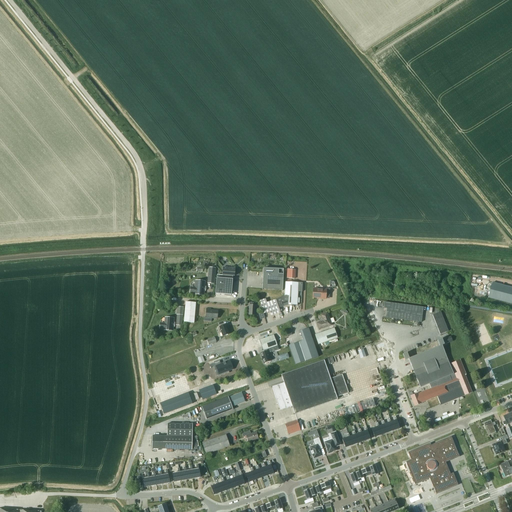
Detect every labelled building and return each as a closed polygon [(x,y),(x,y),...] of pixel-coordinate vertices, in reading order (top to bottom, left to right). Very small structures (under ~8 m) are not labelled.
[(216,268),(209,267),(207,283),(215,284),(216,268)] [(234,276),(235,268),(223,267),(222,275),(224,275),(224,279),(217,278),(215,294),(231,295),(232,280),(230,280),(231,276),(234,276)] [(283,270),(263,269),(262,289),(282,290),(283,270)] [(286,278),(295,278),(296,270),(287,269),(286,278)] [(204,282),(196,281),(195,288),(191,288),(190,292),(195,293),(195,294),(203,295),(204,282)] [(302,292),(302,283),(285,282),(284,297),(277,300),(280,308),(288,305),(297,305),(298,292),(302,292)] [(511,287),(492,283),(489,297),(511,303),(511,287)] [(314,289),(313,289),(313,298),(320,298),(320,299),(326,299),(326,295),(330,295),(330,289),(326,288),(326,290),(317,289),(317,288),(314,288),(314,289)] [(270,312),(267,303),(266,299),(259,301),(264,314),(270,312)] [(267,303),(270,312),(271,316),(280,313),(276,300),(267,303)] [(186,302),(184,322),(194,323),(196,303),(186,302)] [(211,318),(217,318),(218,311),(211,311),(211,309),(206,308),(206,317),(204,317),(204,321),(211,322),(211,318)] [(323,321),(317,323),(319,329),(332,325),(327,312),(321,315),(323,321)] [(441,312),(432,315),(440,334),(448,331),(441,312)] [(173,318),(166,318),(165,324),(160,323),(160,328),(165,329),(165,330),(172,330),(173,318)] [(229,334),(225,325),(219,327),(223,336),(229,334)] [(289,346),(295,364),(318,356),(308,328),(300,331),(303,341),(289,346)] [(315,335),(318,344),(337,338),(334,328),(315,335)] [(274,335),(259,340),(263,350),(264,350),(264,352),(261,353),(264,363),(271,361),(268,353),(279,350),(274,335)] [(422,403),(422,402),(437,396),(440,404),(450,396),(456,396),(456,397),(459,397),(459,395),(465,395),(472,392),(465,375),(467,375),(461,359),(451,363),(455,373),(454,374),(442,345),(444,344),(442,338),(438,340),(440,346),(409,358),(407,352),(403,354),(405,360),(409,358),(421,387),(430,384),(431,388),(411,396),(415,406),(422,403)] [(278,356),(280,361),(289,358),(287,353),(278,356)] [(349,393),(342,375),(330,379),(324,360),(281,375),(282,377),(284,383),(272,387),(280,410),(292,406),(295,414),(337,399),(337,397),(349,393)] [(221,364),(216,366),(219,374),(229,371),(233,369),(229,361),(221,364)] [(217,394),(213,385),(199,390),(202,400),(217,394)] [(192,404),(188,392),(160,403),(164,414),(192,404)] [(245,402),(241,393),(228,398),(228,397),(211,404),(202,407),(206,419),(215,416),(233,409),(232,407),(245,402)] [(399,428),(397,421),(396,421),(396,420),(395,421),(391,422),(390,422),(390,423),(393,431),(399,428)] [(496,432),(493,424),(491,420),(484,423),(489,435),(496,432)] [(300,430),(297,421),(285,425),(288,434),(300,430)] [(393,431),(390,423),(389,423),(385,424),(384,425),(387,433),(393,431)] [(167,424),(167,436),(174,436),(192,436),(193,424),(167,424)] [(387,433),(384,425),(383,425),(379,426),(378,427),(381,435),(387,433)] [(381,435),(378,427),(377,427),(372,429),(374,437),(381,435)] [(249,434),(248,431),(242,434),(243,437),(246,436),(248,442),(258,438),(256,432),(249,434)] [(362,433),(361,433),(364,441),(370,439),(367,431),(366,431),(362,433)] [(331,440),(324,442),(327,449),(326,449),(328,454),(333,452),(336,450),(335,447),(333,442),(339,440),(336,432),(335,432),(333,433),(329,434),(330,437),(331,440)] [(356,435),(355,435),(358,443),(364,441),(361,433),(360,433),(356,435)] [(199,446),(198,441),(197,441),(197,438),(192,438),(192,436),(174,436),(167,436),(152,435),(152,449),(192,450),(192,449),(197,449),(197,446),(199,446)] [(230,446),(226,435),(202,443),(206,454),(230,446)] [(350,437),(349,437),(352,445),(358,443),(355,435),(354,435),(350,437)] [(495,448),(498,454),(506,451),(503,445),(507,443),(506,440),(508,438),(507,435),(501,437),(503,441),(492,445),(494,449),(495,448)] [(430,443),(408,452),(411,460),(406,462),(415,485),(430,479),(436,494),(458,485),(453,473),(450,474),(446,462),(459,457),(451,436),(431,445),(430,443)] [(348,438),(342,439),(345,448),(352,445),(349,437),(348,438)] [(316,445),(309,447),(311,451),(310,451),(311,455),(312,455),(313,459),(322,456),(319,449),(318,447),(321,446),(318,439),(314,440),(314,441),(316,445)] [(290,457),(293,465),(306,461),(304,455),(307,454),(305,448),(301,449),(303,453),(290,457)] [(390,468),(395,466),(392,459),(379,465),(383,475),(391,472),(390,468)] [(503,463),(501,464),(503,469),(506,477),(511,474),(511,466),(511,467),(509,461),(503,463)] [(274,473),(271,466),(271,465),(269,466),(265,467),(264,467),(267,476),(274,473)] [(375,465),(369,467),(372,474),(372,476),(378,474),(375,465)] [(267,476),(264,467),(263,468),(260,469),(258,470),(261,478),(267,476)] [(369,467),(361,470),(363,478),(364,478),(363,477),(372,474),(369,467)] [(200,477),(199,469),(197,470),(193,470),(192,470),(193,479),(200,477)] [(261,478),(258,470),(257,470),(254,471),(252,472),(255,480),(261,478)] [(255,480),(252,472),(251,472),(246,474),(249,482),(255,480)] [(355,472),(350,474),(353,483),(359,481),(358,480),(356,472),(355,472)] [(181,481),(179,473),(178,473),(173,474),(174,482),(181,481)] [(169,483),(168,475),(166,475),(162,476),(161,476),(163,484),(169,483)] [(244,484),(242,476),(240,476),(236,477),(235,478),(238,486),(244,484)] [(150,486),(149,478),(148,478),(142,479),(144,487),(150,486)] [(238,486),(235,478),(234,478),(230,480),(229,480),(232,488),(238,486)] [(232,488),(229,480),(228,480),(225,482),(223,482),(226,490),(232,488)] [(329,481),(320,485),(323,492),(331,489),(329,481)] [(226,490),(223,482),(222,483),(219,484),(217,484),(220,492),(226,490)] [(220,492),(217,484),(216,485),(211,487),(214,495),(220,492)] [(320,485),(315,487),(317,494),(323,492),(320,485)] [(314,487),(309,489),(312,496),(317,494),(315,487),(314,487)] [(309,489),(303,491),(307,500),(313,498),(312,496),(309,489)] [(420,500),(418,495),(409,499),(411,504),(420,500)] [(279,499),(274,501),(274,502),(276,509),(277,510),(283,508),(279,499)] [(388,502),(392,511),(399,509),(395,499),(388,502)] [(274,502),(266,504),(268,511),(276,509),(274,502)] [(382,504),(385,511),(391,511),(392,511),(388,502),(382,504)]
